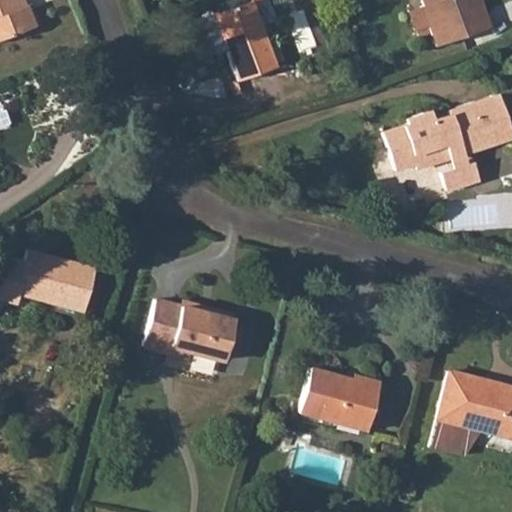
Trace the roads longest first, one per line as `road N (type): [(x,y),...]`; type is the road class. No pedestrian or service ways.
road 1 (residential): [(511,289),(210,211),(165,164)]
road 2 (residential): [(165,164),(106,0)]
